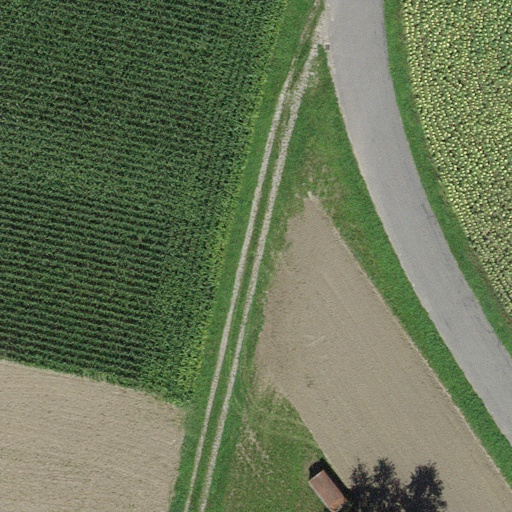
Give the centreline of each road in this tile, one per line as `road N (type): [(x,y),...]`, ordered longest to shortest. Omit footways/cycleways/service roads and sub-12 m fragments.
road 1 (track): [(343,0),(302,65),(198,511)]
road 2 (residential): [(354,0),(398,196),(511,405)]
